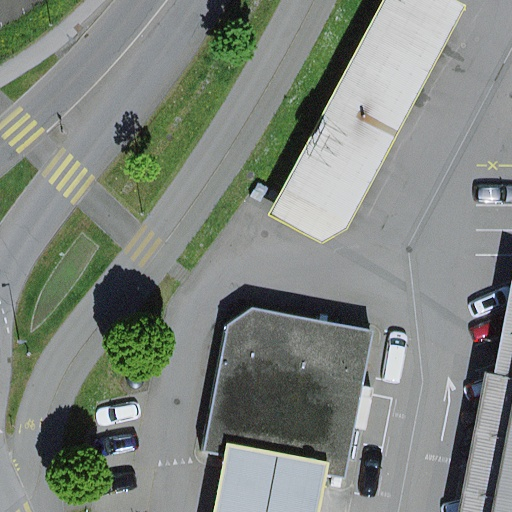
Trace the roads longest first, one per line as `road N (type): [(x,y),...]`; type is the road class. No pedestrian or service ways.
road 1 (tertiary): [(0,282),(69,172),(133,46)]
road 2 (tertiary): [(133,46),(0,152)]
